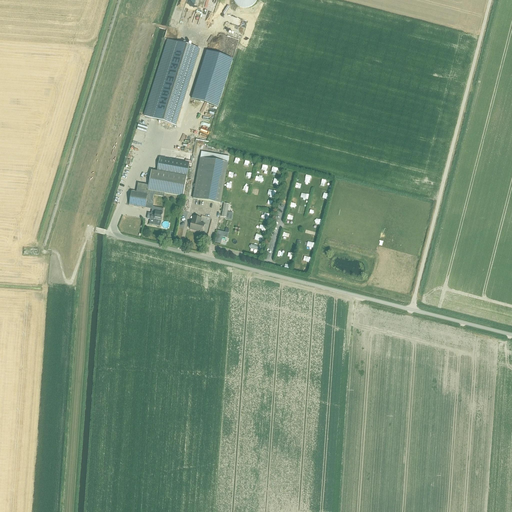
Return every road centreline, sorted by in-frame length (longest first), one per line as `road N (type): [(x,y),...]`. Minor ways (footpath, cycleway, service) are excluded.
road 1 (unclassified): [(511,334),(94,231)]
road 2 (track): [(410,308),(490,0)]
